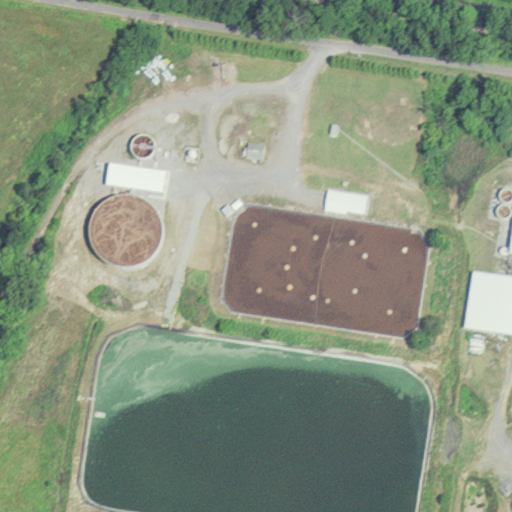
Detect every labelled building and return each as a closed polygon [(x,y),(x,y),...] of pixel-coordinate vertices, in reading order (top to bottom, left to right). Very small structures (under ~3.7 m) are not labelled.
[(262,145),(260,158),(244,156),(246,143),(262,145)] [(109,164),(165,172),(161,195),(105,187),(109,164)] [(327,190),(325,211),(363,215),(365,195),(327,190)] [(225,217),(220,210),(227,205),(233,211),(225,217)] [(511,336),(462,329),(471,270),(511,276),(511,336)]
